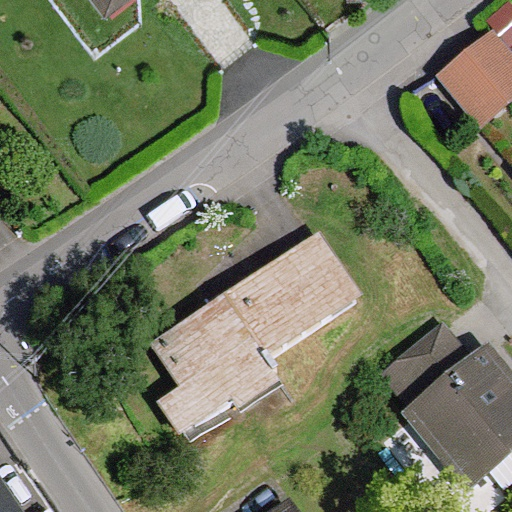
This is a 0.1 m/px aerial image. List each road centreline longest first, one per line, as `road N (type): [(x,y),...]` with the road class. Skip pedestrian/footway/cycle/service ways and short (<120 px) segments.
road 1 (residential): [(438,0),(0,308)]
road 2 (residential): [(94,511),(0,371)]
